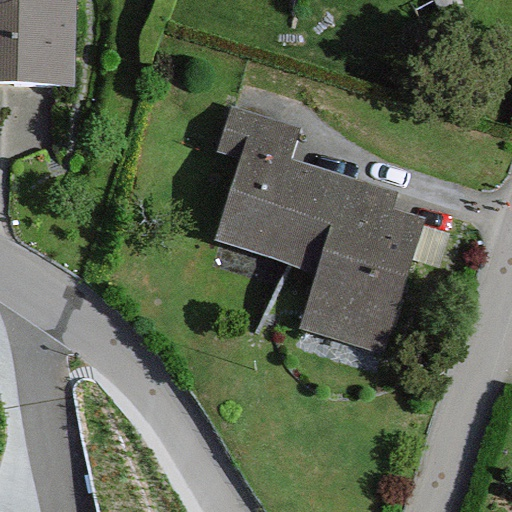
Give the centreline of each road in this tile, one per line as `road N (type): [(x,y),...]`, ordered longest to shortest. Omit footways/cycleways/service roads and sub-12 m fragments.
road 1 (residential): [(224,511),(178,432),(0,276)]
road 2 (residential): [(435,511),(511,257)]
